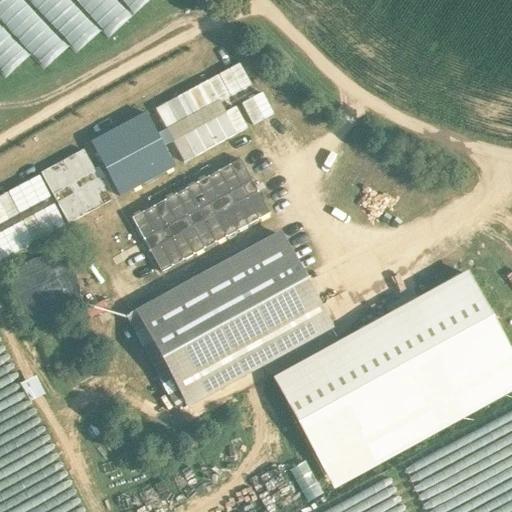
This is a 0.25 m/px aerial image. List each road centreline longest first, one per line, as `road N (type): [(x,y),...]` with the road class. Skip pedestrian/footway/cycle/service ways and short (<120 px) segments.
road 1 (track): [(358,103),(303,183),(316,221),(348,264),(350,319),(331,345),(177,428)]
road 2 (unclassified): [(254,2),(358,103),(450,145),(511,159)]
road 3 (track): [(0,142),(254,2)]
road 4 (track): [(511,180),(442,233),(348,264)]
